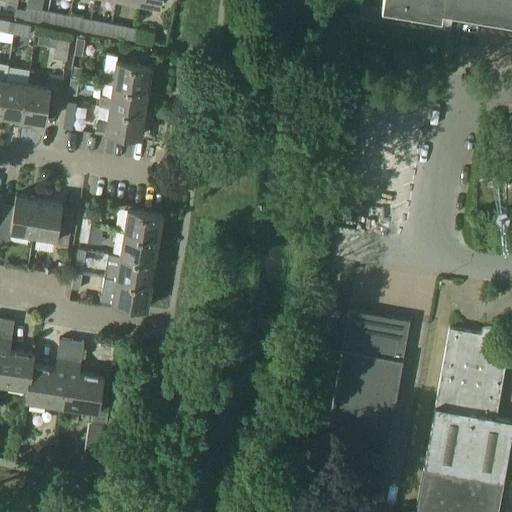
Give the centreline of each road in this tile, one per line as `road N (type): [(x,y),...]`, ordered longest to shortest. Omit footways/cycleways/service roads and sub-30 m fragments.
road 1 (unclassified): [(511,264),(483,267),(459,256),(442,227),(458,113),(483,92),(511,92)]
road 2 (residential): [(168,328),(47,313),(49,288),(0,280)]
road 3 (residential): [(170,180),(0,151)]
